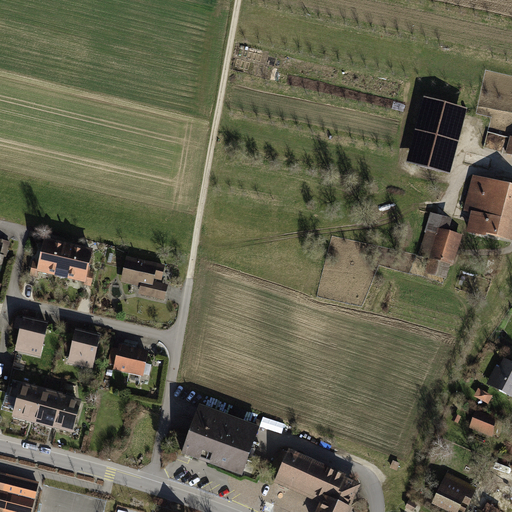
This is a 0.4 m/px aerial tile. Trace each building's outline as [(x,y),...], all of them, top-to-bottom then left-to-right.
[(467,109),(423,98),(405,165),(450,177),(467,109)] [(511,186),(471,177),(464,211),(472,213),(467,232),(511,242),(511,186)] [(451,221),(430,215),(426,232),(435,235),(425,275),(446,281),(450,265),(455,266),(463,236),(448,233),(451,221)] [(61,278),(69,244),(42,238),(34,272),(61,278)] [(87,284),(95,250),(69,244),(61,278),(87,284)] [(167,266),(127,256),(121,282),(141,287),(140,294),(166,301),(170,281),(163,280),(167,266)] [(497,262),(487,259),(482,277),(493,280),(497,262)] [(40,352),(46,329),(20,323),(15,346),(40,352)] [(94,365),(99,342),(71,336),(66,359),(94,365)] [(142,377),(148,352),(117,344),(111,369),(142,377)] [(511,397),(511,363),(502,358),(487,385),(511,397)] [(11,419),(75,436),(84,400),(21,383),(11,419)] [(490,397),(479,391),(476,398),(486,403),(490,397)] [(261,432),(200,409),(183,455),(244,478),(261,432)] [(461,417),(453,414),(450,422),(458,425),(461,417)] [(492,437),(498,423),(476,414),(470,427),(492,437)] [(352,511),(364,486),(288,453),(273,485),(322,506),(319,511),(352,511)] [(8,488),(11,478),(0,475),(0,511),(10,511),(16,490),(8,488)] [(458,511),(467,493),(441,482),(430,506),(444,511),(458,511)] [(415,511),(418,506),(408,501),(405,509),(411,511),(415,511)]
